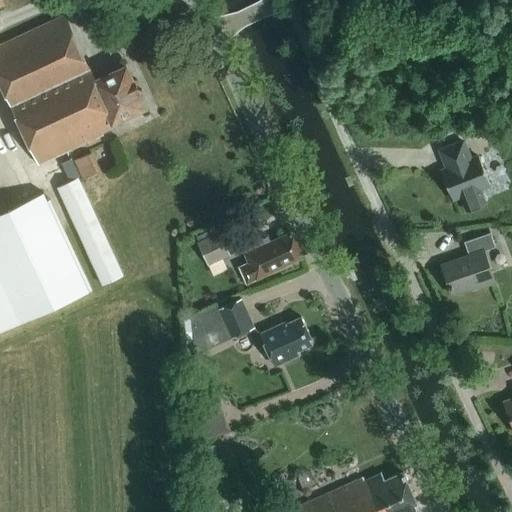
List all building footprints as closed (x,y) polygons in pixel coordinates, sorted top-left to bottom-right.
[(0,81),(39,163),(100,134),(101,135),(114,129),(111,124),(144,107),(125,68),(94,82),(64,16),(0,45),(0,81)] [(441,171),(452,200),(460,196),(467,212),(486,204),(480,189),(489,185),(478,157),(470,160),(463,142),(440,151),(447,169),(441,171)] [(99,150),(80,158),(88,177),(107,169),(99,150)] [(102,285),(124,274),(79,177),(57,187),(102,285)] [(0,333),(92,290),(45,192),(0,213),(0,333)] [(221,231),(198,242),(209,266),(232,255),(221,231)] [(248,283),(303,258),(291,232),(270,242),(268,237),(242,249),(248,262),(239,266),(248,283)] [(483,252),(495,247),(490,233),(464,243),(469,256),(442,266),(453,295),(480,286),(480,288),(494,283),(483,252)] [(255,328),(242,298),(221,308),(228,325),(233,338),(255,328)] [(298,350),(313,343),(301,318),(286,324),(286,322),(260,334),(275,366),(300,354),(298,350)] [(225,468),(214,469),(218,510),(228,509),(225,468)] [(403,472),(384,480),(382,474),(358,485),(356,481),(286,511),(417,511),(420,511),(403,472)]
